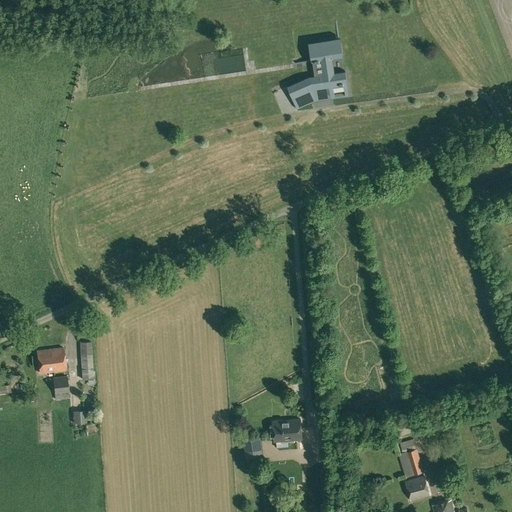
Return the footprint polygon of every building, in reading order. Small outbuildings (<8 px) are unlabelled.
[(308,42),(311,60),(296,62),(296,64),(315,61),(315,62),(319,61),(319,60),(321,60),(323,74),(309,76),(287,86),(297,108),(310,103),(309,100),(316,97),(312,88),(338,84),(338,85),(342,84),(342,83),(344,83),(346,95),(345,95),(345,96),(348,95),(344,71),(334,73),(332,58),(342,57),(343,56),(340,37),(308,42)] [(81,342),(83,379),(94,379),(92,341),(81,342)] [(37,351),(39,373),(66,369),(63,347),(37,351)] [(53,377),(55,399),(70,398),(68,375),(53,377)] [(0,385),(0,393),(11,391),(10,384),(0,385)] [(299,401),(307,401),(305,385),(297,386),(299,401)] [(73,410),(74,423),(87,422),(86,409),(73,410)] [(273,421),(274,441),(302,439),(300,418),(273,421)] [(243,439),(246,457),(263,455),(261,436),(243,439)] [(417,438),(402,439),(403,448),(418,448),(417,438)] [(399,453),(406,476),(423,471),(416,448),(399,453)] [(405,481),(411,500),(430,494),(424,476),(405,481)] [(282,494),(282,490),(279,487),(275,487),(273,490),(273,494),(275,496),(279,496),(282,494)] [(454,511),(451,500),(432,505),(434,511),(454,511)]
